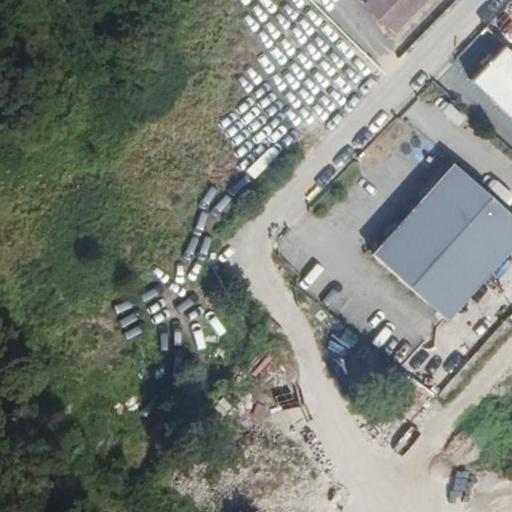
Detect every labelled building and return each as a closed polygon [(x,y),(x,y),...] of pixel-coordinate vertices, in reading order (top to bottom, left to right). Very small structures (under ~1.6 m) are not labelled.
[(393,30),(421,0),(377,0),(370,7),(393,30)] [(511,43),(511,6),(494,24),(511,43)] [(511,57),(500,47),(468,82),(511,121),(511,57)] [(444,324),(511,246),(511,218),(450,164),(369,260),(444,324)] [(300,283),(317,294),(328,278),(311,266),(300,283)] [(403,326),(381,353),(402,369),(423,342),(403,326)] [(392,511),(393,511),(405,511),(431,469),(420,463),(392,511)]
